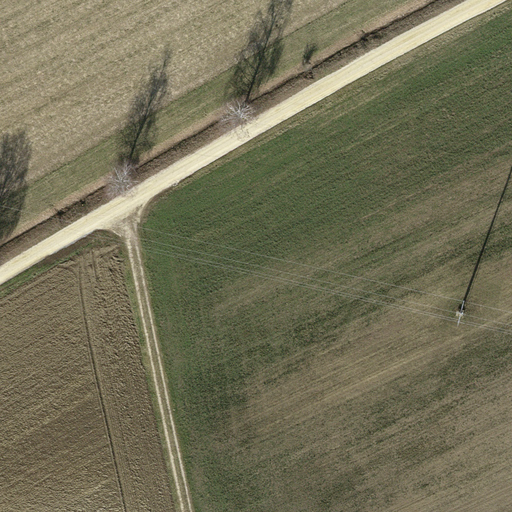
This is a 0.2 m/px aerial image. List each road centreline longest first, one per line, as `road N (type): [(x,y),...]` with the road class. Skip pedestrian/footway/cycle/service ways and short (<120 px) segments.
road 1 (track): [(511,1),(0,285)]
road 2 (track): [(197,511),(142,206)]
